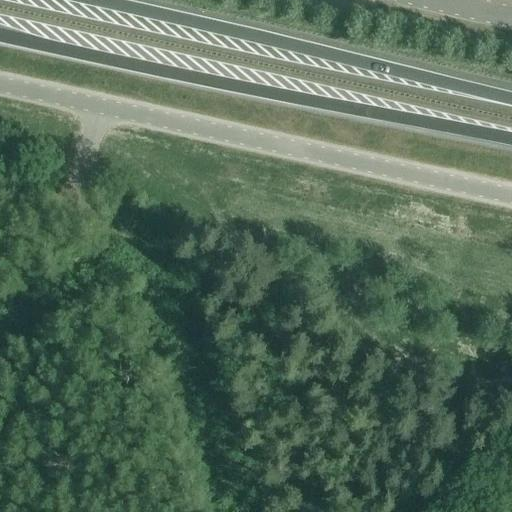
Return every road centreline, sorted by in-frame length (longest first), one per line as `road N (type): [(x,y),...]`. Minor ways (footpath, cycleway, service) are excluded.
road 1 (unclassified): [(0,84),(511,195)]
road 2 (trunk): [(0,33),(511,140)]
road 3 (trunk): [(511,99),(91,0)]
